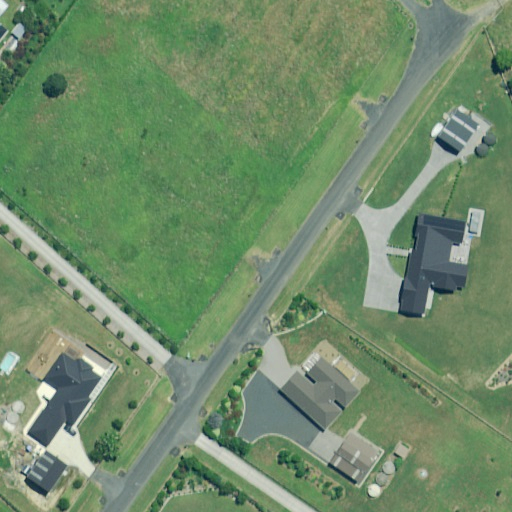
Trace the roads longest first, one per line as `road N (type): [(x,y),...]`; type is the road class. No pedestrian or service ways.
road 1 (residential): [(201,382),(463,1)]
road 2 (residential): [(0,200),(201,382)]
road 3 (residential): [(173,423),(303,511)]
